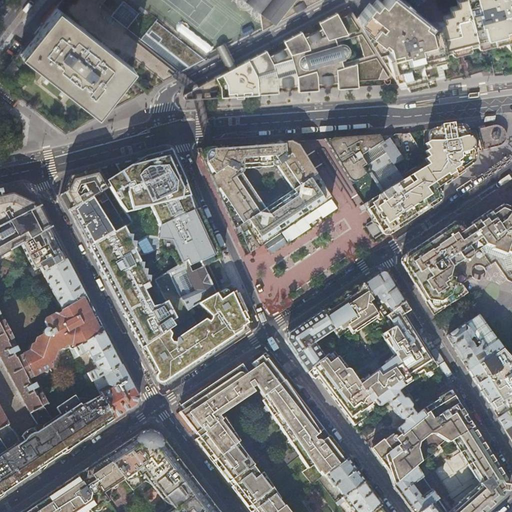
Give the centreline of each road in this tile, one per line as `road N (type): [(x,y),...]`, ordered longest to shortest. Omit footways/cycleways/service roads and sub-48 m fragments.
road 1 (secondary): [(511,104),(174,132)]
road 2 (residential): [(31,169),(156,403)]
road 3 (residential): [(174,132),(163,107),(173,88),(347,0)]
road 4 (residential): [(511,460),(382,255)]
road 5 (residential): [(401,511),(266,330)]
road 6 (residential): [(266,330),(174,132)]
road 7 (residential): [(156,403),(0,510)]
road 8 (residential): [(511,167),(382,255)]
road 9 (secondary): [(174,132),(31,169)]
road 10 (residential): [(382,255),(266,330)]
road 11 (residential): [(156,403),(239,511)]
road 12 (residential): [(266,330),(156,403)]
